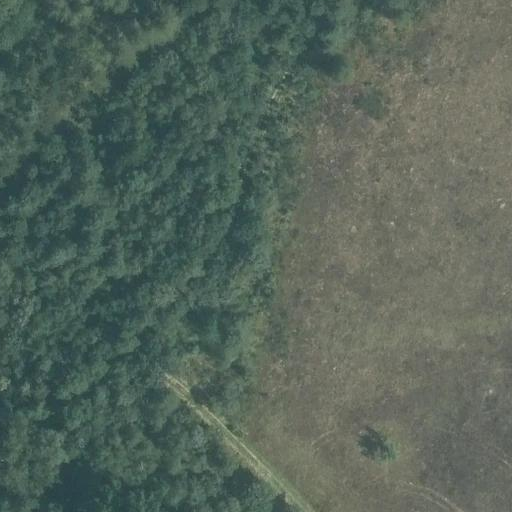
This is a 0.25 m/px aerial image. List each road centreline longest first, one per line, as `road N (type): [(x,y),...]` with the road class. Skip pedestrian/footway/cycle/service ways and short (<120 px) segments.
road 1 (track): [(135,347),(230,224),(271,96),(330,0)]
road 2 (track): [(135,347),(299,511)]
road 3 (track): [(135,347),(71,402),(31,422),(0,426)]
